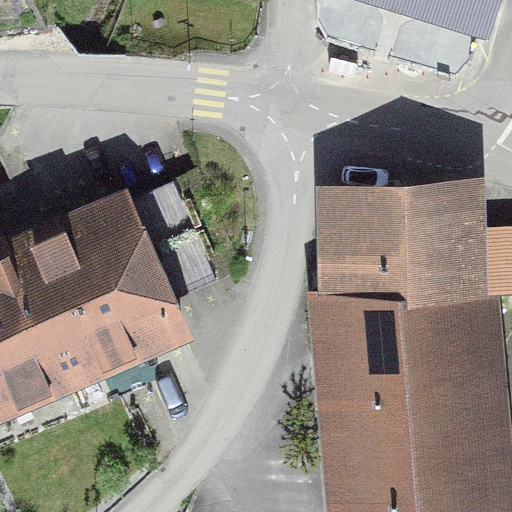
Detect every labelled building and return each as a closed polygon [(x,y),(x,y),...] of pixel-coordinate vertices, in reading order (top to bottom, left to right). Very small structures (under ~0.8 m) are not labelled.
[(420,0),(483,20),(488,0),(420,0)] [(328,190),(331,286),(486,286),(483,231),(481,183),(328,190)] [(0,403),(181,326),(123,191),(0,244),(0,403)] [(511,228),(483,231),(486,286),(498,285),(511,283),(511,228)] [(318,287),(338,510),(511,504),(511,458),(495,460),(493,431),(499,430),(497,402),(508,401),(498,285),(486,286),(331,286),(318,287)]
